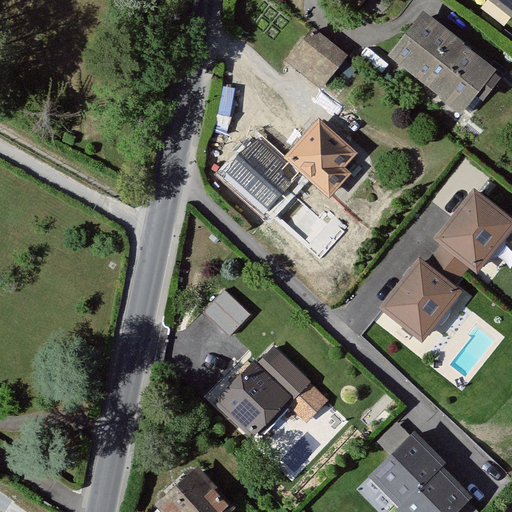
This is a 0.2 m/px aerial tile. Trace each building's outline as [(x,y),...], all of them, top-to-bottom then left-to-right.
[(511,0),(490,0),(511,16),(511,0)] [(495,63),(418,5),(384,49),(462,107),(495,63)] [(348,52),(312,26),(285,64),(321,90),(348,52)] [(360,151),(319,116),(282,159),(328,198),(350,173),(345,169),(360,151)] [(511,231),(511,215),(474,186),(432,239),(478,275),(511,231)] [(464,289),(418,252),(374,307),(420,344),(464,289)] [(225,325),(208,307),(195,319),(212,337),(225,325)] [(330,406),(266,343),(214,395),(250,431),(283,398),(311,425),(330,406)] [(448,463),(416,431),(370,477),(399,507),(393,511),(461,511),(473,500),(442,469),(448,463)] [(220,511),(230,502),(191,463),(153,500),(165,511),(220,511)]
